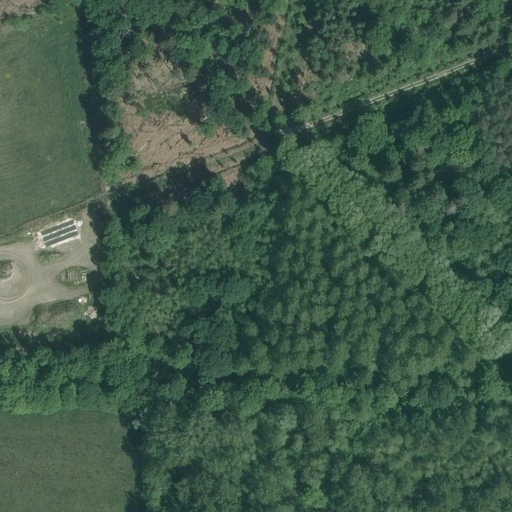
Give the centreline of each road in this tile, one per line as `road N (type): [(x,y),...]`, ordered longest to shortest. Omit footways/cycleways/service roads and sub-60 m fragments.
road 1 (track): [(140,0),(278,139),(511,47)]
road 2 (track): [(278,139),(0,245)]
